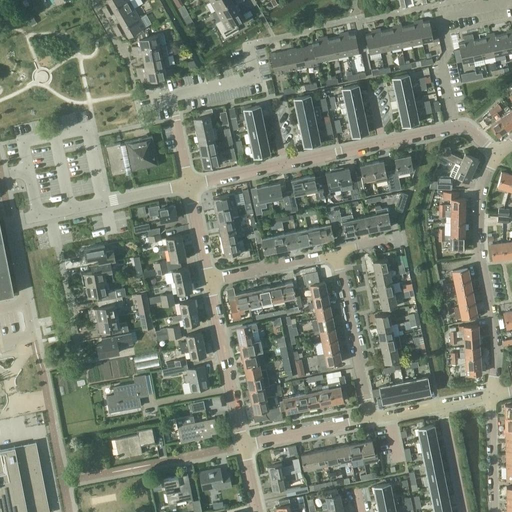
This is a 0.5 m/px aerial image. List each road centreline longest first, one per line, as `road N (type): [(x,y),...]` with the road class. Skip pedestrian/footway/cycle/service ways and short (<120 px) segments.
road 1 (residential): [(496,154),(478,222),(496,348),(491,395)]
road 2 (residential): [(454,127),(440,64),(447,50),(440,16),(511,1)]
road 3 (residential): [(243,446),(210,280)]
road 4 (residential): [(371,419),(336,254)]
road 5 (residential): [(52,213),(79,360)]
road 6 (residential): [(52,213),(188,185)]
road 7 (residential): [(243,446),(371,419)]
road 8 (residential): [(210,280),(336,254)]
